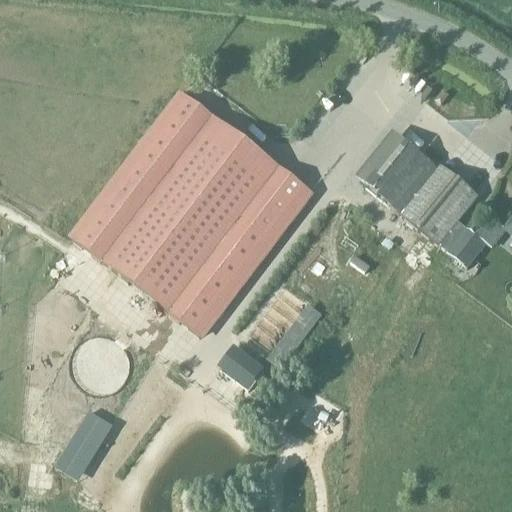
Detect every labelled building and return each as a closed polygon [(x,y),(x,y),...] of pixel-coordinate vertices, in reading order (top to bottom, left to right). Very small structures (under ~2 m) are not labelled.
[(177,95),(67,240),(203,344),(313,199),(177,95)] [(400,220),(438,250),(457,225),(478,200),(441,170),(400,220)] [(495,224),(481,213),(466,232),(479,243),(495,224)] [(457,225),(438,250),(446,257),(466,232),(457,225)] [(479,243),(466,232),(446,257),(466,273),(486,248),(479,243)] [(433,293),(406,272),(377,309),(400,327),(409,315),(413,318),(433,293)] [(175,388),(168,398),(198,420),(204,411),(205,410),(201,407),(175,388)] [(205,410),(204,411),(214,418),(229,399),(219,391),(205,410)]
